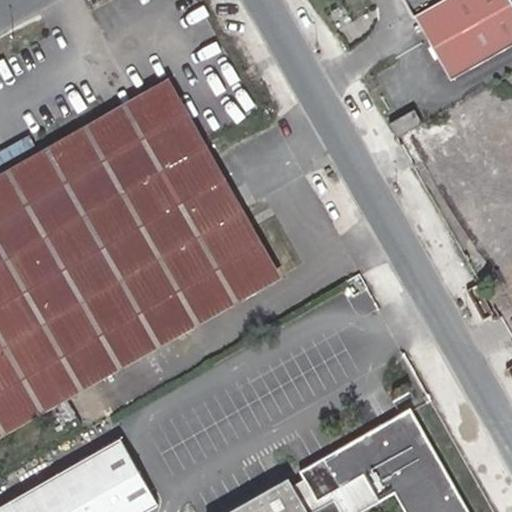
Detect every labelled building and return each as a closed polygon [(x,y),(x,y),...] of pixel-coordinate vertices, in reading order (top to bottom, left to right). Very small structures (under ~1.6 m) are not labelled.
[(511,0),(408,0),(416,14),(419,12),(455,76),(511,44),(511,0)] [(61,402),(62,402),(277,279),(164,81),(0,173),(0,388),(42,394),(61,402)] [(416,108),(392,122),(400,136),(424,122),(416,108)] [(511,112),(446,146),(492,238),(511,227),(511,112)] [(354,295),(367,288),(359,274),(346,282),(354,295)] [(25,394),(0,390),(0,437),(61,402),(44,396),(25,394)] [(335,508),(364,491),(376,511),(466,511),(407,409),(298,472),(303,481),(290,489),(300,505),(325,491),(335,508)] [(143,511),(160,502),(121,436),(0,507),(0,511),(143,511)] [(273,489),(233,511),(304,511),(300,505),(290,489),(277,497),(273,489)]
